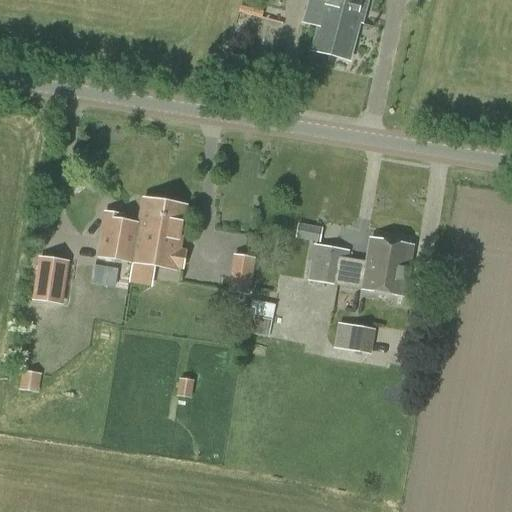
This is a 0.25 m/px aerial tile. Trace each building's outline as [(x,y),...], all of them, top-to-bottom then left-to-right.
[(363,0),(325,0),(326,1),(321,0),(307,0),(301,24),(319,28),(312,53),(348,62),(363,0)] [(159,236),(165,204),(142,201),(138,226),(122,223),(123,215),(103,212),(99,234),(101,235),(98,259),(135,265),(140,233),(159,236)] [(140,233),(135,265),(176,272),(187,208),(165,204),(159,236),(140,233)] [(319,244),(322,229),(297,225),(294,239),(319,244)] [(404,298),(412,247),(370,240),(365,269),(346,266),(349,252),(313,246),(307,281),(404,298)] [(249,297),(254,259),(232,256),(226,293),(249,297)] [(62,306),(69,262),(37,258),(31,301),(62,306)] [(271,344),(272,338),(268,337),(275,306),(251,301),(243,338),(271,344)] [(332,349),(352,353),(357,328),(337,324),(332,349)] [(40,393),(42,373),(21,371),(19,391),(40,393)] [(190,400),(193,383),(178,380),(176,398),(190,400)]
